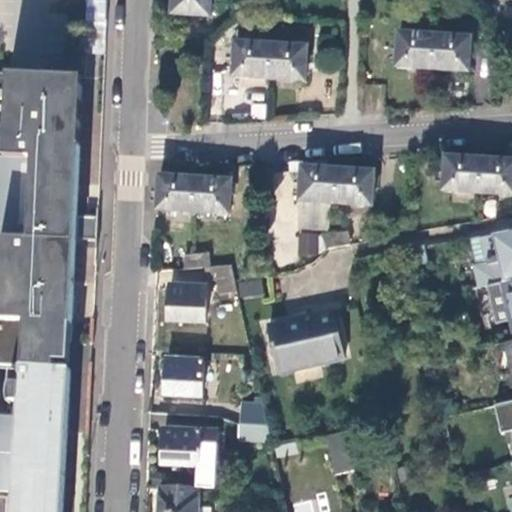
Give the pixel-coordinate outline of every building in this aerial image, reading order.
[(103,53),(105,0),(88,0),(86,52),(103,53)] [(212,0),(174,0),(173,15),(211,17),(212,0)] [(435,70),(437,36),(401,34),(398,68),(435,70)] [(473,38),(437,36),(435,70),(470,72),(473,38)] [(271,80),(273,46),(237,43),(235,77),(271,80)] [(308,48),(273,46),(271,80),(306,82),(308,48)] [(83,78),(0,76),(0,241),(4,242),(3,324),(27,324),(36,324),(73,326),(77,241),(97,242),(98,220),(78,219),(83,78)] [(444,191),(481,193),(483,159),(447,157),(444,191)] [(511,161),(483,159),(481,193),(511,195),(511,161)] [(337,204),(340,170),(304,167),(301,200),(337,204)] [(375,173),(340,170),(337,204),(373,206),(375,173)] [(161,176),(158,210),(195,213),(197,179),(161,176)] [(232,181),(197,179),(195,213),(230,215),(232,181)] [(511,232),(497,237),(498,234),(484,237),(489,259),(487,259),(489,264),(478,266),(475,267),(481,289),(511,282),(511,232)] [(339,247),(350,245),(348,234),(337,236),(339,247)] [(326,238),(328,249),(339,247),(337,236),(335,236),(326,238)] [(484,237),(471,239),(478,266),(489,264),(487,259),(489,259),(484,237)] [(208,256),(197,257),(198,269),(206,268),(209,268),(208,256)] [(186,258),(187,270),(198,269),(197,257),(192,258),(186,258)] [(239,292),(235,278),(232,266),(209,268),(206,268),(208,281),(219,280),(219,294),(239,292)] [(241,283),(242,297),(264,294),(263,281),(241,283)] [(490,317),(493,327),(503,324),(508,344),(511,343),(511,282),(481,289),(476,290),(483,319),(490,317)] [(169,322),(206,323),(207,288),(171,285),(169,322)] [(302,317),(313,366),(347,359),(336,310),(302,317)] [(283,373),(313,366),(302,317),(272,323),(283,373)] [(24,369),(27,324),(3,324),(0,323),(0,491),(17,492),(15,511),(63,511),(71,372),(57,371),(24,369)] [(27,324),(24,369),(57,371),(57,363),(71,363),(72,344),(35,341),(36,324),(27,324)] [(35,341),(72,344),(73,326),(36,324),(35,341)] [(166,396),(203,398),(205,362),(168,360),(166,396)] [(451,400),(441,402),(445,419),(455,417),(451,400)] [(511,403),(497,406),(503,435),(511,433),(511,403)] [(269,425),(264,406),(242,405),(241,423),(269,425)] [(240,442),(273,443),(269,425),(241,423),(240,442)] [(165,430),(163,465),(199,466),(198,489),(201,489),(217,490),(219,431),(165,430)] [(350,432),(329,437),(338,476),(359,471),(350,432)] [(276,460),(300,455),(298,443),(274,447),(276,460)] [(200,509),(201,489),(198,489),(162,488),(161,511),(212,511),(212,510),(200,509)] [(325,511),(322,496),(292,503),(294,511),(325,511)]
